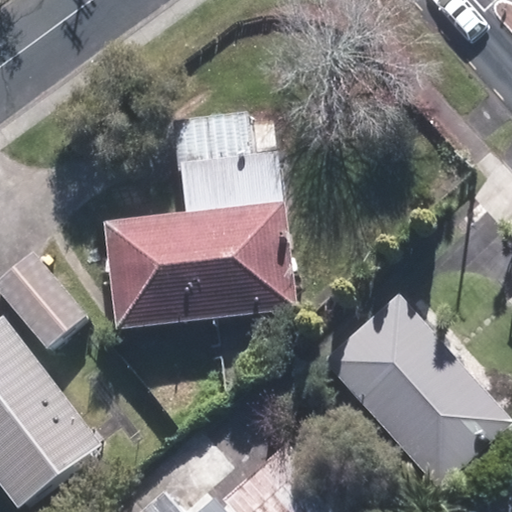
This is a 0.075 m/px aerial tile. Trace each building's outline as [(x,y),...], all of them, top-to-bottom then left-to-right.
[(291,204),(122,224),(134,321),(302,301),(291,204)] [(42,254),(3,285),(55,347),(93,316),(42,254)] [(399,299),(329,363),(441,485),(511,421),(399,299)] [(13,321),(0,330),(0,461),(30,502),(105,445),(13,321)] [(233,511),(348,511),(298,455),(233,511)]
